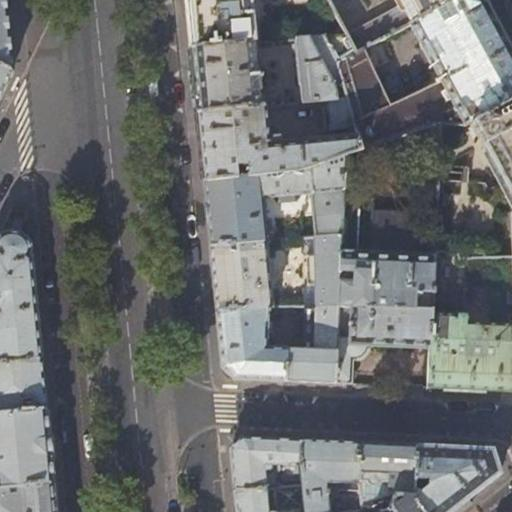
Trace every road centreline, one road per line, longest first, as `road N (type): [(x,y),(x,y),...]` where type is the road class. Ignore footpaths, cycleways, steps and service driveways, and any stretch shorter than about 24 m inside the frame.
road 1 (residential): [(511,422),(133,404)]
road 2 (primary): [(97,46),(133,404)]
road 3 (residential): [(0,163),(97,46)]
